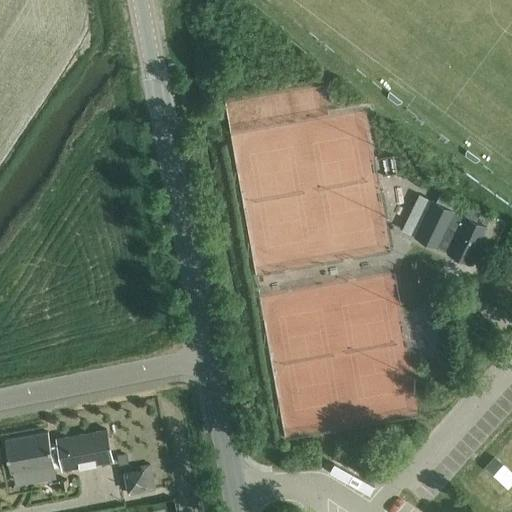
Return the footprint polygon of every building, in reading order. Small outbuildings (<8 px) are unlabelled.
[(399,177),(399,163),(383,163),(383,191),(397,192),(397,177),(399,177)] [(334,231),(336,246),(392,240),(385,185),(358,188),(360,210),(335,213),(336,222),(345,221),(346,230),(334,231)] [(464,217),(453,211),(459,200),(441,191),(436,201),(432,200),(415,236),(436,246),(437,245),(448,250),(447,251),(469,262),(486,226),(464,215),(464,217)] [(10,473),(34,469),(36,481),(56,477),(53,466),(62,464),(63,470),(112,461),(106,429),(57,438),(58,442),(50,444),(47,432),(4,440),(10,473)] [(511,476),(511,455),(502,466),(511,476)]
